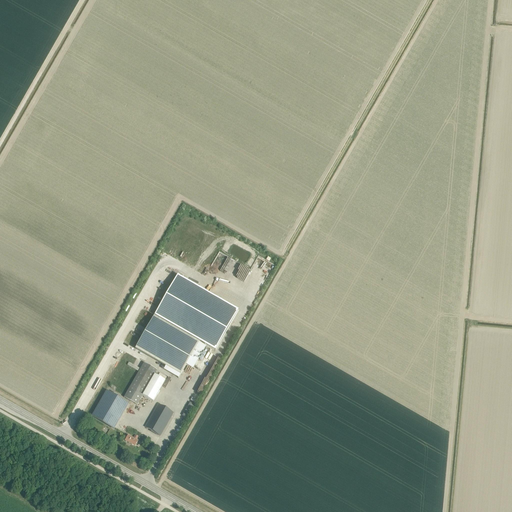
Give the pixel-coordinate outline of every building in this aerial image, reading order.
[(263,267),(268,269),(271,263),(267,260),(263,267)] [(215,351),(238,311),(177,275),(154,315),(215,351)] [(206,348),(198,344),(199,343),(155,317),(136,349),(180,374),(191,357),(198,361),(206,348)] [(211,360),(214,353),(209,350),(206,357),(211,360)] [(137,405),(142,396),(153,402),(165,381),(166,378),(168,374),(163,371),(164,370),(158,366),(156,370),(155,369),(151,367),(150,367),(144,363),(124,397),(137,405)] [(189,380),(192,381),(198,373),(195,371),(189,380)] [(92,416),(113,428),(128,404),(117,398),(118,396),(112,393),(112,395),(106,392),(92,416)] [(187,419),(195,405),(189,402),(182,416),(187,419)] [(160,436),(173,413),(158,404),(145,427),(160,436)] [(128,435),(125,441),(134,446),(137,441),(136,440),(138,436),(135,435),(133,438),(128,435)]
